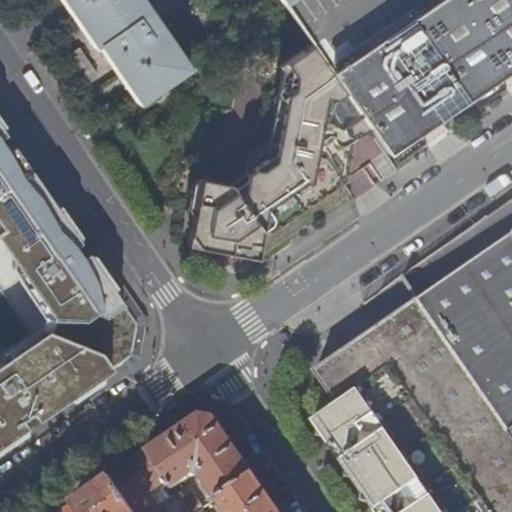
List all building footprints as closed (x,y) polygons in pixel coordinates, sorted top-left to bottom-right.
[(59,0),(74,21),(104,0),(59,0)] [(138,0),(104,0),(74,21),(92,46),(95,44),(136,102),(186,68),(138,0)] [(511,0),(283,0),(281,2),(279,3),(307,43),(323,66),(367,131),(370,135),(511,38),(511,0)] [(384,156),(511,68),(511,38),(370,135),(384,156)] [(323,66),(307,43),(276,66),(286,82),(275,155),(246,175),(245,183),(234,192),(234,187),(202,182),(188,247),(257,262),(263,235),(268,231),(342,181),(344,147),(355,140),(367,131),(323,66)] [(0,460),(122,375),(128,355),(142,305),(0,107),(0,250),(41,312),(0,339),(0,460)] [(342,181),(268,231),(273,235),(350,184),(355,140),(344,147),(342,181)] [(511,511),(511,200),(364,303),(381,327),(317,371),(341,405),(316,422),(378,511),(511,511)] [(201,414),(148,451),(173,488),(194,474),(202,476),(217,499),(254,474),(215,417),(201,414)] [(142,455),(111,477),(135,511),(163,511),(150,492),(162,483),(142,455)] [(280,511),(254,474),(217,499),(225,511),(280,511)] [(135,511),(111,477),(74,502),(80,511),(135,511)] [(80,511),(74,502),(59,511),(80,511)]
